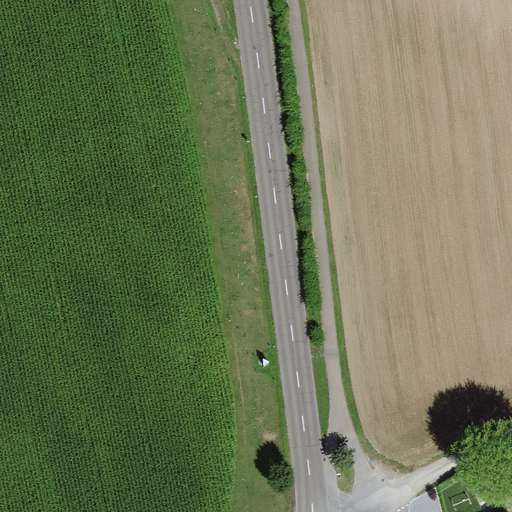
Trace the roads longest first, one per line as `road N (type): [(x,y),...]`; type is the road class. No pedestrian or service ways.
road 1 (tertiary): [(252,0),(315,511)]
road 2 (track): [(340,410),(294,0)]
road 3 (track): [(355,502),(511,431)]
